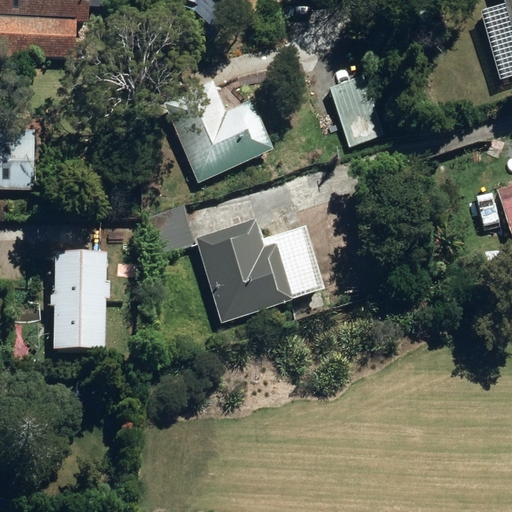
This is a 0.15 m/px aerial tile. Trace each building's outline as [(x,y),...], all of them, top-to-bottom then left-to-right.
[(35,71),(59,72),(60,57),(69,57),(69,70),(84,70),(83,57),(86,57),(87,37),(61,36),(61,26),(45,25),(46,0),(0,0),(0,27),(28,28),(28,36),(35,37),(35,71)] [(116,0),(116,21),(143,21),(142,0),(116,0)] [(183,0),(169,21),(210,48),(241,0),(183,0)] [(511,0),(496,0),(511,50),(511,0)] [(326,98),(350,156),(384,141),(360,84),(326,98)] [(163,112),(196,190),(270,159),(249,111),(222,122),(209,92),(163,112)] [(0,196),(31,196),(31,136),(0,135),(0,196)] [(511,193),(495,199),(510,245),(511,244),(511,193)] [(142,220),(155,263),(192,252),(179,208),(142,220)] [(192,249),(218,334),(320,302),(301,240),(256,253),(250,231),(192,249)] [(50,359),(101,360),(102,269),(50,268),(50,359)]
